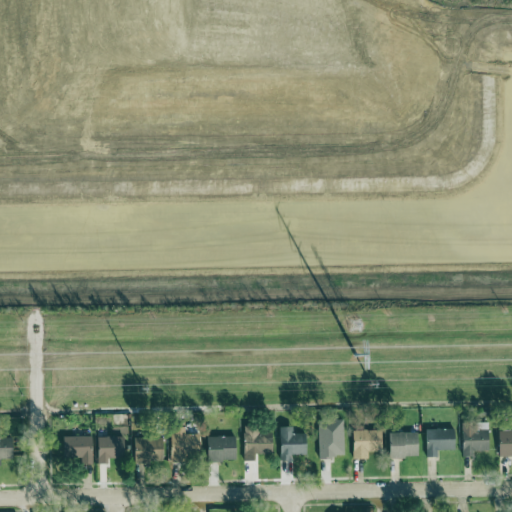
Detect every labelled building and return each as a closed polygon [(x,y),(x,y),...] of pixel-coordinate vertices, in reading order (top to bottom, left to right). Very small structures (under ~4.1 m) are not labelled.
[(320,457),(346,457),(346,420),(320,420),(320,457)] [(463,456),(474,456),(474,451),(491,450),(490,429),(480,430),(480,423),(462,423),(463,456)] [(257,454),(274,454),(275,434),(260,434),(261,425),(245,424),(244,461),(257,461),(257,454)] [(308,433),(294,433),(294,426),(281,426),(281,460),(292,460),(291,455),(309,454),(308,433)] [(438,450),(458,449),(457,428),(427,429),(427,457),(439,457),(438,450)] [(384,430),(355,431),(355,459),(370,459),(369,452),(384,452),(384,430)] [(511,430),(500,430),(500,456),(511,455),(511,430)] [(173,461),(202,460),(202,434),(186,435),(186,431),(172,431),(173,461)] [(391,432),(391,457),(421,457),(421,432),(391,432)] [(95,462),(94,436),(66,436),(67,462),(95,462)] [(99,463),(109,464),(109,457),(127,458),(127,437),(100,436),(99,463)] [(209,437),(210,461),(238,460),(237,436),(209,437)] [(15,437),(0,437),(0,465),(3,465),(3,459),(16,458),(15,437)] [(166,460),(166,437),(136,438),(136,461),(166,460)]
